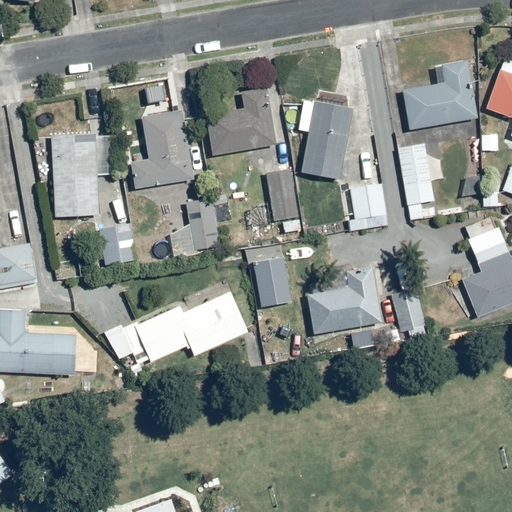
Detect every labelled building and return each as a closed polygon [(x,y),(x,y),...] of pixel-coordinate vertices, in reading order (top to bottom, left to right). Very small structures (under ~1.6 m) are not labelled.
[(511,162),(502,191),(511,194),(511,45),(509,44),(485,109),(511,119),(511,126),(508,136),(511,137),(511,162)] [(404,87),(408,128),(471,122),(468,91),(463,91),(461,66),(441,68),(442,84),(404,87)] [(300,171),(337,178),(350,111),(315,104),(316,99),(303,97),(296,132),(307,134),(300,171)] [(242,107),(205,113),(211,156),(269,148),(263,108),(260,108),(259,98),(241,100),(242,107)] [(129,159),(132,188),(191,183),(186,108),(141,111),(145,157),(129,159)] [(96,135),(51,137),(54,217),(98,216),(97,182),(110,181),(109,158),(97,159),(96,135)] [(424,143),(397,147),(410,221),(438,216),(432,182),(444,180),(440,155),(426,158),(424,143)] [(291,169),(265,173),(272,222),(282,221),(284,232),(300,230),(291,169)] [(385,184),(350,185),(351,215),(347,215),(348,228),(386,226),(385,184)] [(221,244),(218,213),(190,217),(193,247),(221,244)] [(461,281),(476,318),(511,302),(511,258),(494,217),(464,230),(470,243),(466,245),(479,273),(461,281)] [(131,224),(100,226),(103,267),(134,264),(131,224)] [(0,287),(38,282),(32,244),(0,249),(0,287)] [(294,301),(287,254),(256,258),(263,305),(294,301)] [(306,294),(312,334),(380,323),(371,266),(345,270),(347,288),(306,294)] [(413,289),(389,297),(401,334),(406,332),(409,340),(428,334),(413,289)] [(188,348),(192,358),(248,334),(240,316),(255,309),(247,290),(233,296),(230,291),(182,311),(179,304),(104,336),(115,362),(132,355),(136,365),(149,360),(150,364),(188,348)] [(0,371),(71,375),(73,334),(23,332),(24,307),(0,306),(0,371)] [(0,406),(8,404),(0,382),(0,406)] [(0,488),(19,475),(0,448),(0,488)] [(173,511),(168,500),(134,511),(173,511)]
